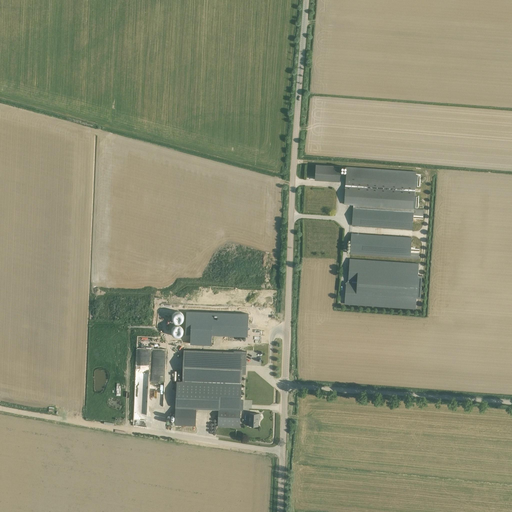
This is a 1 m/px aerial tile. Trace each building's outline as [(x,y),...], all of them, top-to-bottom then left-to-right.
[(342,176),(343,167),(318,166),(317,181),(333,182),(334,175),(342,176)] [(416,172),(346,167),(344,204),(353,205),(414,209),(416,172)] [(353,205),(352,225),(412,230),(413,218),(423,219),(424,210),(353,205)] [(416,249),(415,249),(415,247),(411,247),(412,237),(351,233),(350,251),(350,254),(419,259),(419,249),(416,249)] [(344,304),(416,309),(416,297),(420,297),(422,275),(418,275),(419,263),(350,259),(348,282),(346,282),(344,304)] [(184,314),(183,313),(182,312),(181,311),(180,311),(179,310),(178,310),(177,310),(176,311),(175,311),(174,312),(173,312),(173,313),(172,314),(172,315),(172,316),(172,318),(172,319),(173,320),(174,321),(175,322),(176,322),(177,323),(178,323),(179,322),(181,322),(182,322),(182,321),(183,320),(184,319),(184,318),(184,317),(184,316),(184,315),(184,314)] [(187,311),(186,333),(191,333),(190,343),(211,344),(212,334),(247,336),(248,314),(187,311)] [(177,324),(176,324),(175,324),(174,325),(173,326),(172,327),(172,328),(171,330),(171,331),(172,332),(172,333),(173,334),(174,335),(175,336),(177,336),(178,336),(179,336),(180,336),(181,335),(182,334),(183,334),(183,333),(184,332),(184,330),(184,329),(183,328),(183,327),(182,326),(182,325),(181,325),(180,324),(178,324),(177,324)] [(203,382),(242,384),(242,374),(246,374),(246,369),(247,351),(234,351),(234,352),(183,350),(182,381),(203,382)] [(196,408),(175,408),(175,425),(196,425),(196,408)] [(236,411),(218,410),(218,427),(239,428),(240,411),(236,411)] [(259,413),(250,413),(249,425),(258,426),(258,418),(259,418),(259,413)]
